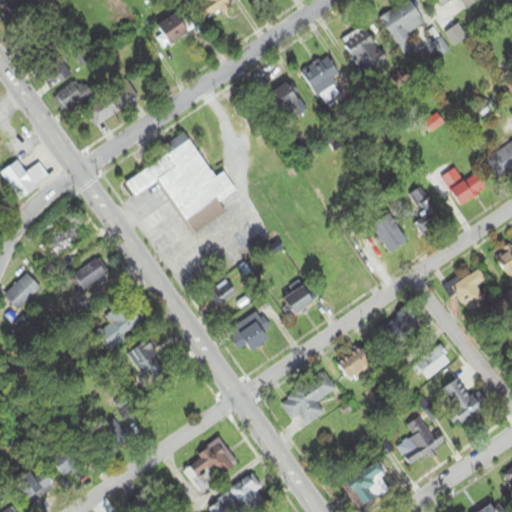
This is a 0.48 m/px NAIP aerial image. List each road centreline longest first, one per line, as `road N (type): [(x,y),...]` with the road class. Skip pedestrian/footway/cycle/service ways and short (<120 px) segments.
road 1 (secondary): [(314,511),(0,63)]
road 2 (residential): [(78,511),(511,210)]
road 3 (residential): [(84,175),(335,0)]
road 4 (residential): [(410,285),(511,406)]
road 5 (residential): [(402,511),(511,439)]
road 6 (residential): [(0,269),(27,225),(84,175)]
